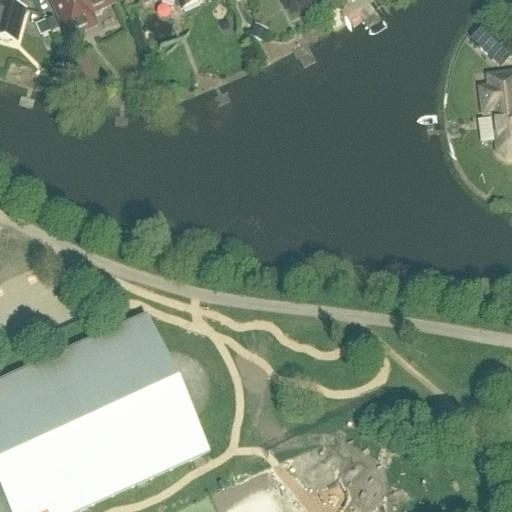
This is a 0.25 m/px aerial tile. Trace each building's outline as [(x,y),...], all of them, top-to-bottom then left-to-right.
[(109,0),(47,0),(67,43),(97,29),(91,18),(113,7),(109,0)] [(181,13),(208,0),(142,0),(145,7),(159,0),(174,0),(175,0),(181,13)] [(0,42),(15,46),(24,13),(1,7),(1,9),(0,9),(0,42)] [(54,21),(47,25),(52,36),(59,32),(54,21)] [(49,35),(44,24),(35,29),(40,40),(49,35)] [(253,30),(249,40),(261,46),(266,36),(253,30)] [(492,63),(503,51),(483,33),(472,45),(492,63)] [(491,117),(495,117),(495,122),(502,127),(500,129),(501,137),(503,139),(498,145),(500,156),(508,162),(511,161),(511,77),(490,81),(491,92),(487,92),(483,98),(485,113),(491,117)] [(0,511),(85,511),(192,464),(191,463),(205,457),(189,422),(160,358),(145,324),(131,330),(131,329),(0,387),(0,511)]
